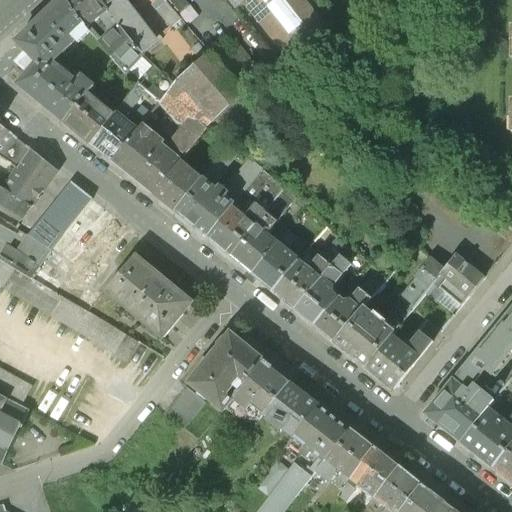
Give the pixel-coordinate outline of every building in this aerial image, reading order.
[(53,64),(86,29),(65,0),(62,0),(16,43),(37,64),(53,64)] [(108,12),(104,7),(99,0),(65,0),(86,29),(108,12)] [(113,0),(104,7),(108,12),(119,27),(142,57),(159,44),(125,0),(113,0)] [(242,0),(290,59),(327,30),(303,0),(242,0)] [(401,0),(384,0),(391,8),(401,0)] [(166,4),(156,12),(170,30),(180,22),(166,4)] [(119,27),(100,45),(125,75),(142,57),(119,27)] [(231,37),(208,56),(244,99),(267,79),(231,37)] [(208,56),(174,85),(159,105),(180,130),(166,145),(184,161),(205,132),(244,99),(208,56)] [(19,86),(65,124),(88,95),(95,87),(82,77),(77,83),(53,64),(37,64),(19,86)] [(116,117),(88,95),(65,124),(92,146),(116,117)] [(120,112),(116,117),(92,146),(113,163),(141,128),(120,112)] [(0,159),(16,171),(31,151),(0,127),(0,159)] [(162,146),(141,128),(113,163),(155,197),(180,166),(160,149),(162,146)] [(227,149),(216,163),(225,171),(237,156),(227,149)] [(57,172),(31,151),(16,171),(2,191),(0,190),(0,210),(21,223),(57,172)] [(228,186),(242,197),(262,172),(248,161),(228,186)] [(182,163),(180,166),(155,197),(176,214),(204,180),(182,163)] [(236,206),(226,198),(229,194),(220,187),(217,191),(204,180),(176,214),(209,240),(233,210),(236,206)] [(16,253),(6,248),(0,257),(0,264),(4,267),(53,295),(70,269),(101,231),(104,233),(115,220),(70,185),(26,237),(16,253)] [(209,240),(232,259),(266,217),(255,207),(245,220),(233,210),(209,240)] [(277,225),(266,217),(232,259),(254,278),(281,245),(268,235),(277,225)] [(13,237),(0,227),(0,288),(125,363),(137,343),(86,314),(53,295),(4,267),(0,264),(0,257),(6,248),(13,237)] [(301,262),(281,245),(254,278),(274,294),(301,262)] [(135,254),(105,289),(161,337),(191,302),(135,254)] [(420,271),(435,283),(446,269),(432,257),(420,271)] [(447,282),(468,299),(484,280),(456,257),(446,269),(435,283),(442,288),(447,282)] [(340,259),(330,272),(341,281),(351,268),(340,259)] [(317,261),(310,269),(320,277),(326,269),(317,261)] [(310,269),(301,262),(274,294),(298,312),(324,280),(320,277),(310,269)] [(330,272),(324,280),(335,289),(341,281),(330,272)] [(335,289),(324,280),(298,312),(318,329),(339,302),(332,296),(333,291),(335,289)] [(359,291),(351,302),(364,313),(372,302),(359,291)] [(344,305),(339,302),(318,329),(338,345),(364,313),(351,302),(344,305)] [(511,307),(474,356),(492,370),(499,376),(501,373),(511,358),(511,307)] [(397,339),(364,313),(338,345),(370,372),(397,339)] [(221,417),(238,392),(263,361),(231,335),(186,389),(206,405),(221,417)] [(409,349),(397,339),(370,372),(396,392),(432,347),(419,336),(409,349)] [(425,417),(459,445),(485,412),(492,404),(476,391),(492,370),(474,356),(425,417)] [(511,379),(511,358),(501,373),(511,381),(511,379)] [(238,392),(268,415),(293,384),(263,361),(238,392)] [(31,389),(0,372),(0,402),(4,404),(19,412),(31,389)] [(268,415),(297,438),(322,407),(293,384),(268,415)] [(57,421),(70,401),(47,386),(34,407),(57,421)] [(206,405),(186,389),(166,416),(184,431),(206,405)] [(0,467),(1,468),(19,433),(0,423),(0,411),(4,404),(0,402),(0,467)] [(297,438),(325,461),(351,430),(322,407),(297,438)] [(459,445),(494,472),(511,448),(511,433),(485,412),(459,445)] [(325,461),(351,481),(376,450),(351,430),(325,461)] [(259,439),(250,432),(240,446),(249,452),(259,439)] [(511,448),(494,472),(511,486),(511,448)] [(351,481),(376,501),(401,469),(376,450),(351,481)] [(284,511),(312,477),(298,467),(263,511),(284,511)] [(376,501),(389,511),(406,511),(425,488),(401,469),(376,501)] [(406,511),(452,511),(454,510),(425,488),(406,511)] [(91,511),(96,499),(82,495),(78,510),(85,511),(91,511)]
